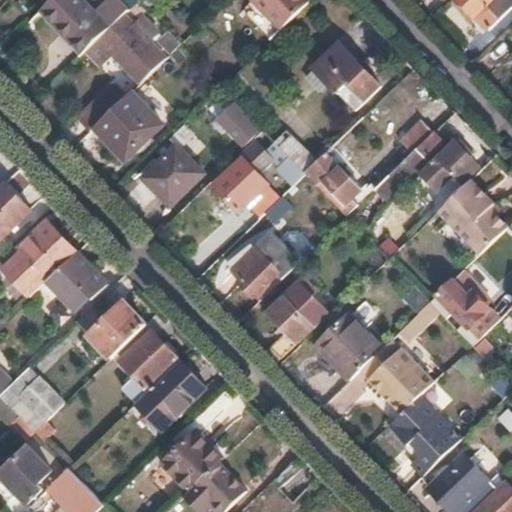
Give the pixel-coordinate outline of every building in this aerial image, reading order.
[(109,29),(81,0),(51,0),(51,1),(39,13),(81,56),(92,46),(109,29)] [(312,0),(261,0),(286,26),(312,0)] [(478,18),(460,0),(456,0),(454,3),(472,23),(478,18)] [(460,0),(478,18),(491,31),(511,10),(511,8),(503,0),(460,0)] [(149,41),(156,33),(144,22),(138,27),(124,15),(109,29),(92,46),(102,56),(109,50),(141,82),(143,81),(166,58),(149,41)] [(172,52),(182,43),(172,32),(162,41),(172,52)] [(382,85),(341,42),(320,62),(333,75),(327,80),(340,93),(344,89),(351,83),(367,100),(382,85)] [(224,72),(238,62),(227,47),(213,58),(224,72)] [(80,118),(92,131),(94,129),(132,92),(119,80),(80,118)] [(175,115),(143,81),(141,82),(132,92),(94,129),(107,142),(111,137),(131,157),(175,115)] [(367,100),(351,83),(344,89),(360,106),(367,100)] [(233,102),(219,116),(247,143),(262,129),(233,102)] [(414,154),(436,132),(423,118),(401,141),(414,154)] [(188,126),(175,136),(192,157),(205,147),(188,126)] [(247,162),(273,137),(265,129),(240,154),(243,157),(247,162)] [(318,161),(287,130),(276,140),(281,144),(307,172),(318,161)] [(399,189),(420,169),(420,167),(446,141),(436,132),(414,154),(388,178),(399,189)] [(131,157),(111,137),(107,142),(127,162),(131,157)] [(480,165),(455,141),(422,173),(439,191),(457,173),(465,181),(480,165)] [(14,158),(0,143),(0,177),(5,183),(8,180),(22,167),(14,158)] [(259,219),(307,172),(281,144),(275,150),(286,163),(279,170),(281,172),(269,183),(247,162),(243,157),(216,185),(242,212),(248,207),(259,219)] [(206,174),(179,146),(145,178),(172,207),(206,174)] [(363,189),(328,153),(318,161),(307,172),(311,177),(349,215),(358,207),(351,200),(363,189)] [(511,224),(493,206),(498,202),(474,178),(444,207),(441,210),(482,251),(503,232),(511,224)] [(0,240),(35,208),(8,180),(5,183),(0,187),(0,240)] [(266,214),(276,225),(295,207),(285,196),(266,214)] [(79,252),(58,229),(49,220),(34,234),(38,238),(6,268),(32,297),(50,280),(79,252)] [(261,300),(304,259),(276,230),(250,254),(245,250),(235,260),(239,264),(233,270),(261,300)] [(388,260),(402,252),(393,237),(379,246),(388,260)] [(110,284),(79,252),(50,280),(79,308),(90,297),(94,299),(110,284)] [(489,305),(474,290),(479,285),(463,269),(431,299),(474,344),(503,317),(489,305)] [(327,306),(331,302),(306,277),(271,312),(288,330),(269,349),(280,360),(331,310),(327,306)] [(416,285),(403,298),(418,312),(431,299),(416,285)] [(494,300),(479,285),(474,290),(489,305),(494,300)] [(118,308),(105,295),(96,303),(93,306),(106,319),(118,308)] [(334,314),(344,305),(336,297),(331,302),(327,306),(331,310),(334,314)] [(148,322),(125,302),(118,308),(106,319),(104,321),(123,342),(148,322)] [(413,345),(442,314),(430,303),(401,335),(413,345)] [(365,366),(385,347),(353,314),(319,347),(352,379),(365,366)] [(121,359),(148,388),(180,357),(154,329),(121,359)] [(431,369),(398,335),(385,347),(365,366),(399,401),(431,369)] [(100,369),(120,350),(113,343),(102,353),(94,344),(84,353),(100,369)] [(164,430),(206,387),(181,360),(136,403),(164,430)] [(16,382),(1,368),(0,368),(0,392),(2,395),(16,382)] [(16,409),(32,393),(18,379),(16,382),(2,395),(16,409)] [(53,414),(32,393),(16,409),(20,415),(35,431),(46,421),(53,414)] [(213,441),(243,411),(224,393),(195,423),(213,441)] [(20,415),(16,409),(2,395),(0,396),(0,418),(9,427),(20,415)] [(426,476),(463,439),(422,396),(391,426),(410,445),(414,442),(425,453),(418,459),(414,463),(426,476)] [(45,440),(55,430),(46,421),(35,431),(45,440)] [(220,461),(224,457),(197,428),(161,464),(189,490),(220,461)] [(418,459),(425,453),(414,442),(410,445),(408,449),(418,459)] [(58,478),(52,472),(54,469),(29,445),(0,472),(0,489),(4,494),(12,486),(28,503),(42,489),(45,491),(47,488),(58,478)] [(484,447),(474,455),(489,474),(500,466),(484,447)] [(430,488),(454,511),(455,511),(491,479),(467,453),(430,488)] [(224,511),(248,489),(220,461),(189,490),(183,496),(198,511),(205,511),(213,504),(221,511),(224,511)] [(95,511),(102,505),(106,502),(70,466),(58,478),(47,488),(63,505),(69,511),(95,511)] [(420,505),(432,498),(422,482),(410,489),(420,505)] [(510,511),(503,504),(499,508),(489,497),(474,511),(510,511)]
